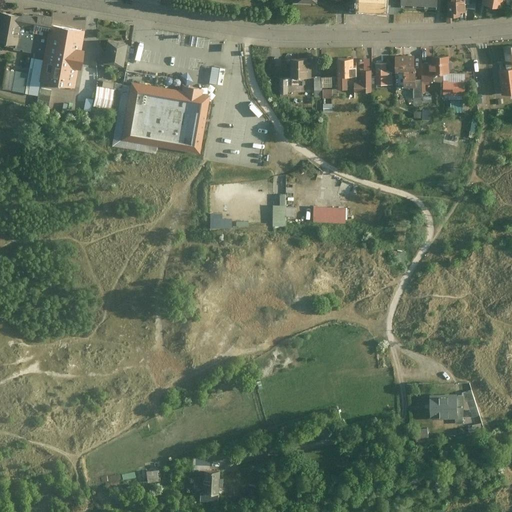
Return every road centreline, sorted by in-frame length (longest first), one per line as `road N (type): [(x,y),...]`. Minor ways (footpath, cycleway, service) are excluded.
road 1 (residential): [(88,5),(246,33),(511,28)]
road 2 (track): [(161,341),(175,363),(195,372),(275,344),(296,328),(344,317),(448,374)]
